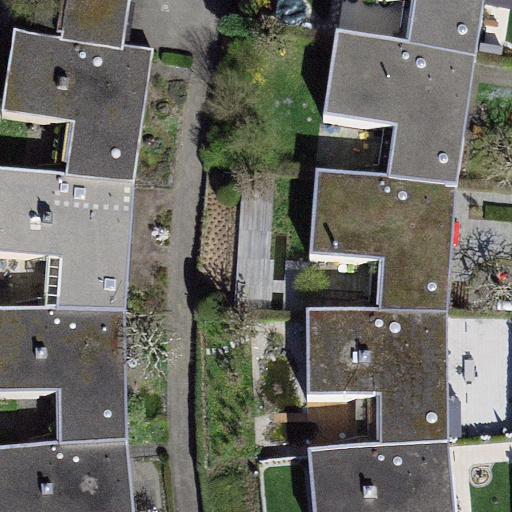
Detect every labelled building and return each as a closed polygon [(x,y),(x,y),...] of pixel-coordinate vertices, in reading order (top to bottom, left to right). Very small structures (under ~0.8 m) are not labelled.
[(136,0),(73,0),(66,55),(129,60),(136,0)] [(346,0),(345,5),(420,17),(412,61),(478,75),(488,0),(346,0)] [(412,61),(341,52),(328,134),(400,145),(393,198),(461,203),(478,75),(412,61)] [(66,55),(13,53),(3,131),(77,140),(72,193),(141,196),(158,62),(129,60),(66,55)] [(72,193),(0,188),(0,268),(64,269),(66,320),(129,320),(141,196),(72,193)] [(393,198),(323,190),(313,270),(387,275),(386,327),(454,327),(461,203),(393,198)] [(66,320),(0,327),(0,412),(64,409),(65,459),(134,448),(129,320),(66,320)] [(386,327),(308,329),(309,415),(386,416),(389,463),(454,457),(454,327),(386,327)] [(65,459),(0,466),(0,511),(138,511),(134,448),(65,459)] [(389,463),(306,475),(309,511),(457,511),(454,457),(389,463)]
